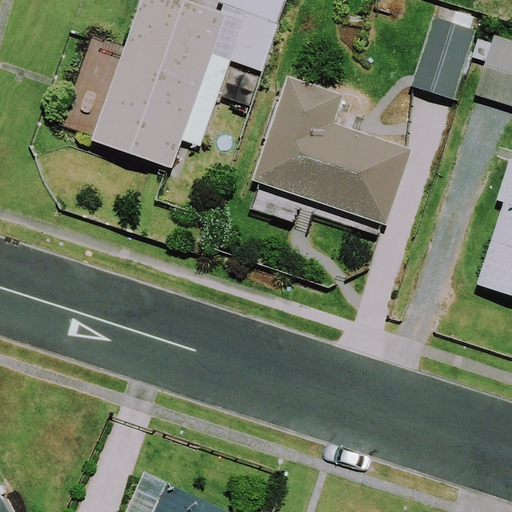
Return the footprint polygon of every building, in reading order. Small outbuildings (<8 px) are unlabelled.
[(292,0),(225,0),(220,17),(170,0),(148,0),(99,144),(176,170),(184,145),(204,152),(234,64),(267,75),(292,0)] [(478,38),(436,26),(417,90),(460,102),(478,38)] [(511,44),(499,40),(481,98),(511,107),(511,44)] [(349,99),(292,80),(248,210),(292,225),(295,216),(381,245),(413,151),(339,126),(349,99)] [(511,164),(499,203),(508,206),(481,289),(511,298),(511,164)] [(0,511),(26,511),(0,457),(0,511)] [(204,511),(144,484),(130,511),(204,511)]
